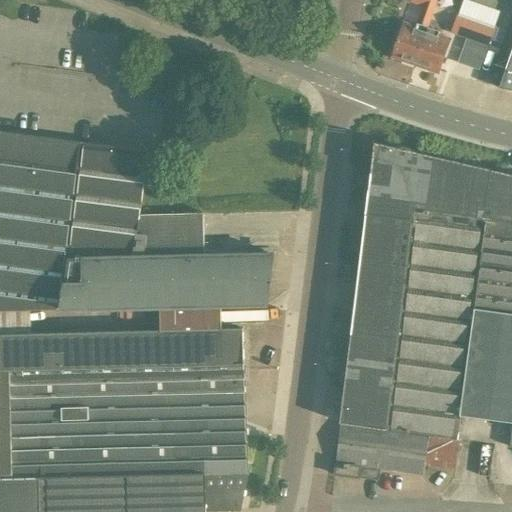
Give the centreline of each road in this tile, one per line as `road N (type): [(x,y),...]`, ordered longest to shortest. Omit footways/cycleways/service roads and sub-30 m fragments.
road 1 (residential): [(278,511),(339,80)]
road 2 (residential): [(339,80),(132,0)]
road 3 (residential): [(511,136),(339,80)]
